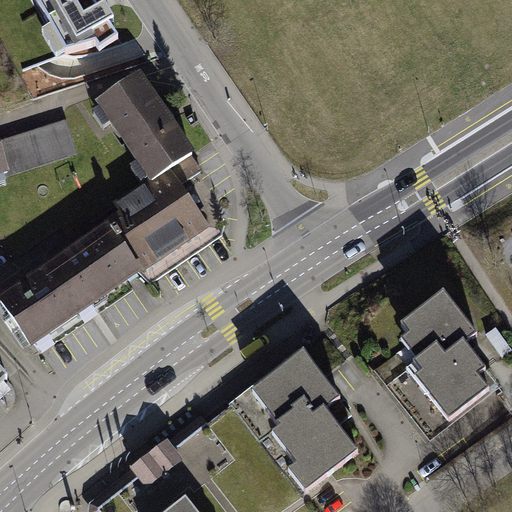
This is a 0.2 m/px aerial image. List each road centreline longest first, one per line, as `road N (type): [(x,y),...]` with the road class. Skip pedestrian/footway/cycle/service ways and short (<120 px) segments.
road 1 (secondary): [(0,505),(96,415),(317,259)]
road 2 (residential): [(145,0),(317,259)]
road 3 (secondary): [(317,259),(511,139)]
